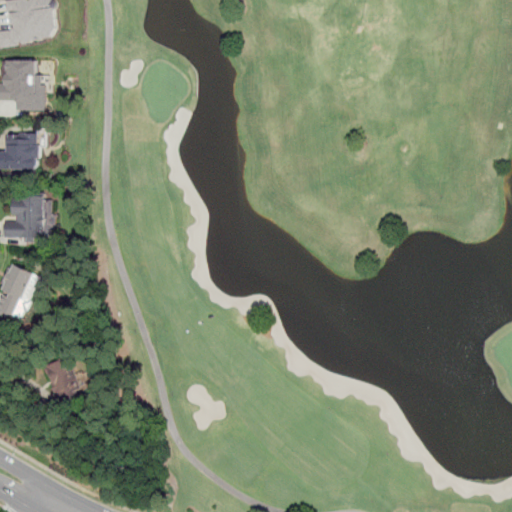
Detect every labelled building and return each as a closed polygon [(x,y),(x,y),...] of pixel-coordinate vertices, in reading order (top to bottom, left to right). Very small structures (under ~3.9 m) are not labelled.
[(7,0),(8,12),(13,11),(14,29),(0,29),(0,44),(59,39),(55,0),(7,0)] [(47,109),(48,74),(38,74),(39,60),(5,59),(4,84),(0,84),(0,100),(18,101),(17,109),(47,109)] [(0,168),(41,169),(41,132),(8,132),(8,150),(0,150),(0,168)] [(5,236),(43,238),(43,231),(52,231),(53,197),(13,196),(13,216),(6,216),(5,236)] [(48,277),(13,264),(0,300),(0,310),(23,320),(36,286),(44,289),(48,277)] [(59,400),(82,394),(73,358),(50,363),(59,400)]
